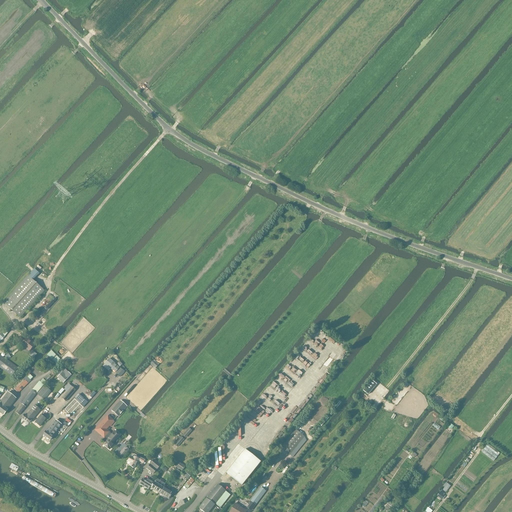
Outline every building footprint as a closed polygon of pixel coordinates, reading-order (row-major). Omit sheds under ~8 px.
[(28,276),(4,303),(20,318),(44,291),(28,276)] [(0,341),(8,332),(4,329),(0,333),(0,341)] [(22,342),(25,344),(24,346),(29,351),(34,345),(32,343),(26,338),(22,342)] [(60,359),(51,350),(46,355),(47,356),(44,359),(52,367),(60,359)] [(0,367),(11,376),(17,368),(0,355),(0,367)] [(115,372),(119,368),(116,366),(117,365),(109,359),(105,364),(112,371),(113,370),(115,372)] [(153,359),(149,363),(155,368),(159,364),(153,359)] [(120,377),(124,372),(120,368),(116,373),(120,377)] [(63,383),(71,375),(65,369),(57,377),(63,383)] [(15,412),(18,415),(19,415),(31,400),(46,382),(43,379),(40,382),(39,381),(32,390),(27,396),(21,404),(21,405),(15,412)] [(25,380),(15,390),(18,393),(28,384),(28,383),(25,380)] [(371,380),(363,391),(368,395),(377,384),(371,380)] [(44,386),(37,394),(44,400),(51,391),(44,386)] [(65,402),(75,390),(71,387),(61,399),(65,402)] [(0,412),(3,415),(7,410),(15,399),(8,393),(3,400),(1,401),(0,402),(0,412)] [(71,414),(80,404),(79,403),(81,404),(85,400),(78,394),(75,398),(76,399),(76,400),(74,399),(68,405),(67,404),(64,407),(67,409),(64,413),(68,417),(70,416),(71,414)] [(118,416),(126,406),(121,401),(112,411),(118,416)] [(31,420),(40,410),(35,406),(28,414),(27,414),(26,416),(24,415),(21,418),(28,424),(31,420)] [(448,411),(441,406),(439,408),(446,414),(448,411)] [(39,427),(45,419),(41,415),(35,423),(39,427)] [(110,427),(114,422),(107,416),(95,430),(107,440),(106,441),(107,442),(105,445),(109,449),(115,443),(114,442),(120,436),(114,430),(111,434),(110,433),(110,432),(107,429),(109,426),(110,427)] [(46,432),(43,435),(50,440),(53,437),(52,436),(53,435),(52,435),(59,426),(64,430),(68,426),(62,421),(61,424),(56,420),(55,422),(47,432),(46,432)] [(189,428),(182,435),(184,438),(191,430),(189,428)] [(289,455),(304,437),(296,430),(281,448),(289,455)] [(177,447),(184,439),(181,437),(174,444),(177,447)] [(260,462),(245,449),(226,473),(242,485),(260,462)] [(143,463),(145,460),(140,458),(139,460),(134,457),(133,458),(132,457),(129,462),(130,463),(129,466),(134,469),(138,461),(143,463)] [(153,474),(160,465),(154,460),(146,469),(153,474)] [(185,467),(179,463),(176,467),(182,471),(185,467)] [(142,479),(139,484),(148,490),(151,484),(152,482),(153,479),(150,477),(148,480),(147,479),(146,481),(142,479)] [(150,488),(155,491),(159,493),(163,488),(163,487),(165,485),(163,484),(161,486),(154,482),(150,488)] [(217,485),(198,508),(203,511),(208,511),(215,504),(225,491),(217,485)] [(163,488),(159,493),(168,499),(172,493),(163,487),(163,488)] [(251,502),(247,508),(251,511),(265,493),(266,491),(260,487),(259,489),(250,501),(251,502)] [(225,491),(215,504),(220,508),(230,495),(225,491)]
